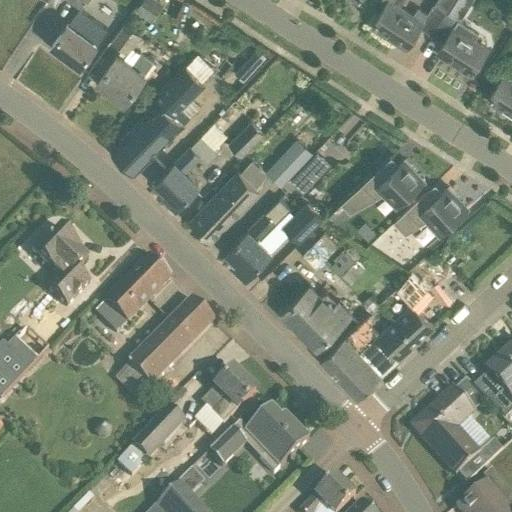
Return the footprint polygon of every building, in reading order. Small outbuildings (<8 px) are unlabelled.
[(155,0),(141,0),(135,10),(151,22),(163,6),(155,0)] [(446,14),(433,6),(428,13),(418,7),(413,16),(399,8),(403,0),(384,0),(388,2),(372,26),(407,48),(420,27),(432,35),(446,14)] [(446,14),(432,35),(444,42),(437,52),(472,74),(488,49),(475,41),(479,35),(458,21),(446,14)] [(109,29),(91,16),(79,31),(69,23),(52,45),(81,67),(109,29)] [(126,24),(113,41),(123,48),(98,82),(125,102),(155,62),(143,53),(134,65),(126,59),(142,36),(126,24)] [(258,49),(236,72),(244,81),(267,57),(258,49)] [(207,84),(203,80),(187,65),(156,96),(160,100),(111,150),(135,173),(184,123),(175,114),(180,109),(181,110),(193,98),(207,84)] [(511,78),(504,74),(488,100),(511,115),(511,78)] [(264,133),(252,121),(229,145),(242,156),(264,133)] [(202,136),(156,182),(167,194),(165,197),(176,208),(199,185),(186,171),(202,155),(210,163),(220,153),(216,149),(202,136)] [(298,169),(313,153),(297,139),(282,155),(298,169)] [(397,206),(425,180),(405,159),(396,168),(387,159),(341,202),(351,212),(384,193),(397,206)] [(304,192),(315,181),(302,169),(292,180),(304,192)] [(259,190),(239,171),(190,222),(211,242),(259,190)] [(469,208),(449,187),(439,196),(431,187),(394,222),(406,234),(427,221),(440,235),(469,208)] [(323,217),(308,203),(286,225),(300,239),(323,217)] [(278,221),(267,211),(226,252),(238,263),(235,266),(246,278),(273,251),(261,239),(278,221)] [(377,232),(367,221),(358,229),(368,240),(377,232)] [(76,271),(88,260),(78,251),(80,249),(61,230),(48,243),(43,238),(31,250),(59,278),(55,283),(53,281),(45,289),(48,291),(36,304),(51,319),(63,306),(66,309),(90,285),(76,271)] [(325,232),(303,254),(316,268),(338,245),(325,232)] [(348,251),(333,265),(350,282),(365,268),(348,251)] [(171,280),(150,260),(107,305),(96,316),(116,335),(127,324),(171,280)] [(435,326),(420,309),(433,297),(428,292),(439,282),(422,264),(397,287),(411,303),(381,332),(378,334),(401,357),(435,326)] [(353,313),(340,300),(333,306),(312,284),(282,314),(317,349),(353,313)] [(371,295),(362,303),(370,312),(379,304),(371,295)] [(213,323),(192,302),(128,367),(149,388),(213,323)] [(381,332),(366,316),(321,359),(358,398),(381,375),(401,357),(378,334),(381,332)] [(30,334),(45,351),(59,337),(44,321),(30,334)] [(511,355),(503,364),(499,359),(485,372),(509,398),(511,401),(511,355)] [(255,394),(232,371),(214,390),(215,391),(201,405),(207,411),(223,426),(255,394)] [(493,461),(484,451),(479,456),(455,430),(474,413),(452,390),(415,425),(415,433),(456,477),(458,475),(467,484),(493,461)] [(183,425),(169,411),(134,447),(117,464),(124,470),(132,478),(183,425)] [(236,427),(205,457),(220,471),(250,441),(266,456),(274,448),(287,462),(306,443),(290,428),(285,433),(265,412),(243,434),(236,427)] [(183,481),(194,493),(205,482),(194,470),(183,481)] [(511,498),(494,477),(488,481),(504,500),(511,509),(511,498)] [(341,511),(354,499),(334,478),(300,511),(341,511)] [(489,511),(504,500),(488,481),(456,509),(458,511),(489,511)] [(202,511),(179,488),(158,508),(161,511),(202,511)] [(511,511),(511,509),(504,500),(489,511),(511,511)]
